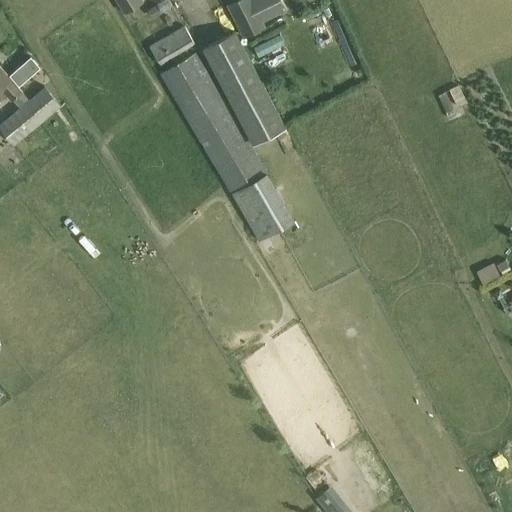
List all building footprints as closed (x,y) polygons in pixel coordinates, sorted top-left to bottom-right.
[(116,0),(124,13),(143,1),(142,0),(116,0)] [(158,0),(162,14),(171,12),(168,0),(158,0)] [(265,27),(252,0),(234,0),(228,3),(244,36),(265,27)] [(161,65),(195,44),(184,24),(149,45),(161,65)] [(236,31),(202,48),(253,145),(287,127),(236,31)] [(160,74),(259,241),(295,219),(195,53),(160,74)] [(0,94),(3,98),(7,96),(11,101),(13,99),(20,107),(0,124),(0,127),(14,145),(61,105),(44,85),(29,99),(0,66),(0,94)] [(46,143),(32,152),(39,162),(53,152),(46,143)] [(292,224),(281,228),(291,255),(302,251),(292,224)] [(491,259),(476,266),(480,277),(496,271),(491,259)] [(318,496),(334,511),(357,511),(329,485),(318,496)]
